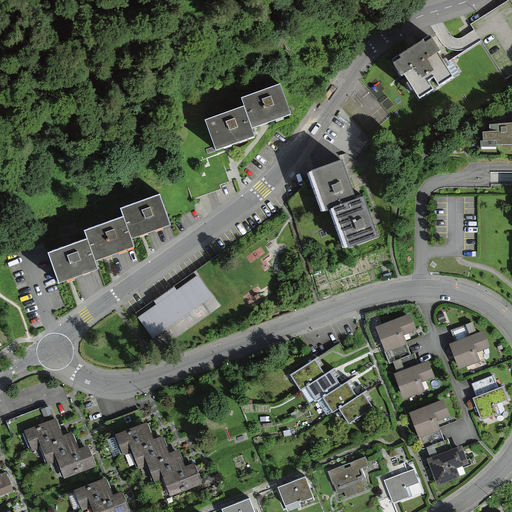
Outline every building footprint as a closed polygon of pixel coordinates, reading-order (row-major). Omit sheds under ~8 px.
[(511,3),(510,0),(505,0),(469,22),(503,78),(511,72),(511,3)] [(433,31),(390,57),(401,74),(406,71),(416,88),(429,80),(425,73),(431,70),(436,77),(450,69),(439,50),(443,47),(433,31)] [(280,83),(240,97),(243,106),(251,128),(291,114),(280,83)] [(243,106),(203,120),(214,151),(254,136),(251,128),(243,106)] [(511,142),(511,119),(488,121),(487,128),(481,129),(481,145),(511,142)] [(339,161),(309,173),(323,211),(330,208),(354,199),(339,161)] [(158,193),(118,207),(120,216),(128,238),(169,224),(158,193)] [(366,210),(361,196),(354,199),(330,208),(345,247),(376,235),(366,210)] [(120,216),(81,229),(91,260),(131,247),(128,238),(120,216)] [(84,239),(43,253),(54,284),(95,270),(91,260),(84,239)] [(152,304),(135,316),(150,337),(210,295),(196,274),(174,290),(170,285),(149,300),(152,304)] [(409,314),(375,327),(388,361),(409,353),(402,335),(416,330),(409,314)] [(483,330),(449,343),(458,366),(478,358),(476,351),(489,346),(483,330)] [(315,362),(313,359),(289,375),(298,389),(305,385),(323,374),(315,362)] [(427,360),(393,374),(403,398),(424,389),(420,381),(433,376),(427,360)] [(323,374),(305,385),(315,401),(321,396),(338,385),(331,373),(329,370),(323,374)] [(338,385),(321,396),(331,412),(338,408),(355,397),(348,385),(345,381),(338,385)] [(471,396),(479,418),(495,412),(492,404),(507,398),(502,385),(471,396)] [(355,397),(338,408),(347,424),(372,408),(365,397),(362,393),(355,397)] [(443,400),(408,412),(417,436),(439,428),(435,418),(448,414),(443,400)] [(52,419),(22,431),(29,449),(37,445),(59,436),(52,419)] [(142,422),(112,435),(119,452),(127,449),(150,440),(142,422)] [(59,436),(37,445),(44,464),(53,460),(75,451),(68,433),(59,436)] [(150,440),(127,449),(135,467),(144,464),(166,455),(158,436),(150,440)] [(459,445),(426,458),(436,483),(457,475),(453,467),(466,462),(459,445)] [(75,451),(53,460),(60,477),(91,464),(84,447),(75,451)] [(166,455),(144,464),(150,480),(159,476),(181,467),(175,451),(166,455)] [(364,458),(327,472),(336,495),(342,492),(344,496),(368,487),(360,468),(367,465),(364,458)] [(181,467),(159,476),(168,496),(198,484),(190,464),(181,467)] [(412,469),(383,481),(391,502),(407,496),(403,487),(417,481),(412,469)] [(0,493),(10,490),(3,473),(0,474),(0,493)] [(304,477),(276,488),(284,506),(299,500),(300,503),(313,498),(304,477)] [(101,479),(70,492),(78,510),(87,507),(109,498),(101,479)] [(109,498),(87,507),(88,511),(120,511),(125,510),(118,494),(109,498)] [(250,511),(246,501),(218,511),(250,511)]
